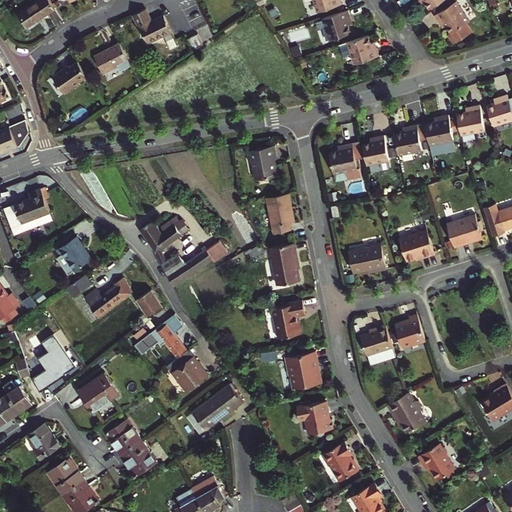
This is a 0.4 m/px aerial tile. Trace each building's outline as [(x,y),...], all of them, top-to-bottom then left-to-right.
[(29,24),(55,6),(50,0),(37,0),(20,12),(29,24)] [(343,2),(342,0),(315,0),(319,9),(343,2)] [(466,22),(470,19),(457,0),(453,0),(435,13),(440,20),(444,17),(447,23),(452,31),(449,33),(454,42),(471,31),(466,22)] [(137,26),(139,25),(146,41),(163,33),(170,47),(176,42),(177,41),(175,36),(165,15),(164,14),(150,20),(144,8),(142,9),(132,14),(137,26)] [(346,10),(326,16),(333,39),(358,31),(356,23),(350,24),(348,17),(346,10)] [(291,40),(310,37),(309,27),(289,29),(291,40)] [(201,42),(195,30),(186,35),(192,48),(201,42)] [(370,34),(349,41),(356,64),(381,56),(379,48),(374,49),(372,43),(370,34)] [(121,67),(131,63),(120,41),(95,54),(103,70),(119,63),(121,67)] [(78,60),(70,66),(69,64),(53,75),(71,101),(80,94),(75,86),(81,82),(79,79),(88,73),(78,60)] [(497,101),(488,104),(495,125),(511,119),(511,96),(511,92),(503,95),(504,99),(497,101)] [(468,112),(459,114),(463,135),(487,130),(482,104),(474,106),(475,110),(468,112)] [(449,114),(441,116),(442,120),(435,122),(427,123),(431,145),(454,140),(449,114)] [(32,131),(31,128),(29,117),(0,127),(0,152),(23,143),(32,131)] [(418,125),(409,126),(410,130),(403,132),(396,133),(400,154),(423,150),(422,141),(418,125)] [(382,140),(374,142),(365,144),(377,163),(394,160),(388,134),(380,136),(382,140)] [(364,157),(361,140),(354,142),(358,158),(364,157)] [(354,142),(347,143),(347,147),(340,149),(331,151),(336,172),(360,168),(358,158),(354,142)] [(377,163),(365,144),(364,144),(369,165),(377,163)] [(278,159),(275,145),(250,149),(255,179),(279,174),(276,159),(278,159)] [(35,192),(4,204),(15,231),(52,217),(40,184),(33,187),(35,192)] [(295,220),(289,191),(266,196),(273,232),(292,228),(290,221),(295,220)] [(506,231),(505,229),(511,226),(511,205),(500,210),(497,202),(485,206),(494,235),(506,231)] [(340,216),(338,204),(332,205),(334,217),(340,216)] [(160,226),(164,230),(161,232),(151,219),(139,227),(156,251),(159,257),(163,255),(160,247),(181,231),(175,222),(180,219),(176,214),(160,226)] [(468,240),(485,236),(478,215),(463,219),(462,217),(448,221),(456,246),(469,242),(468,240)] [(189,226),(182,217),(180,219),(175,222),(181,231),(189,226)] [(436,253),(429,228),(401,236),(407,259),(422,254),(422,257),(436,253)] [(57,246),(61,253),(57,256),(69,272),(93,254),(76,232),(57,246)] [(213,260),(227,252),(217,239),(204,248),(212,259),(213,260)] [(297,250),(295,241),(271,247),(279,283),(301,278),(295,251),(297,250)] [(380,267),(389,266),(384,242),(351,248),(356,270),(380,265),(380,267)] [(212,259),(204,248),(189,258),(182,248),(165,259),(161,261),(162,264),(174,284),(212,259)] [(82,290),(92,283),(85,273),(75,280),(82,290)] [(123,275),(112,282),(115,285),(100,296),(96,290),(86,297),(97,312),(131,288),(123,275)] [(15,308),(22,303),(13,292),(9,295),(0,281),(0,318),(0,319),(3,317),(7,322),(20,313),(15,308)] [(121,310),(125,315),(137,306),(144,318),(142,319),(144,323),(151,317),(150,315),(163,305),(152,288),(130,303),(121,310)] [(273,306),(280,336),(302,332),(298,314),(306,312),(304,297),(286,301),(287,303),(273,306)] [(157,339),(160,343),(164,340),(177,356),(181,353),(186,349),(172,331),(184,323),(175,312),(170,316),(165,320),(152,330),(135,343),(141,351),(148,346),(148,347),(151,345),(150,344),(157,339)] [(412,320),(398,325),(405,348),(429,340),(420,312),(411,315),(412,320)] [(372,331),(363,334),(369,355),(395,347),(387,324),(379,326),(380,329),(372,331)] [(58,331),(46,339),(52,349),(42,355),(49,367),(35,376),(42,387),(79,365),(58,331)] [(181,353),(177,356),(166,365),(186,390),(208,373),(188,347),(187,348),(186,349),(181,353)] [(295,386),(323,380),(317,352),(286,358),(290,375),(293,377),(295,386)] [(32,372),(27,358),(19,361),(24,375),(32,372)] [(94,409),(121,392),(106,372),(80,389),(94,409)] [(5,383),(10,390),(23,407),(33,400),(21,382),(17,385),(12,378),(5,383)] [(511,388),(509,383),(497,390),(499,392),(484,401),(496,420),(511,410),(511,388)] [(203,430),(241,401),(227,384),(189,412),(203,430)] [(164,392),(160,386),(155,389),(159,395),(164,392)] [(0,415),(4,420),(23,407),(10,390),(0,396),(0,415)] [(390,404),(395,412),(398,410),(405,423),(411,432),(429,420),(423,408),(423,406),(419,399),(417,399),(412,391),(409,392),(390,404)] [(298,403),(301,418),(307,417),(309,431),(317,430),(317,432),(319,434),(320,434),(322,435),(323,434),(325,433),(326,432),(326,430),(326,428),(335,426),(333,417),(330,417),(329,412),(330,411),(328,398),(298,403)] [(405,423),(398,410),(395,412),(402,424),(405,423)] [(120,452),(141,438),(133,426),(131,427),(126,420),(107,433),(120,452)] [(45,422),(28,434),(36,445),(34,446),(42,457),(61,444),(54,434),(53,434),(45,422)] [(214,448),(226,441),(222,433),(209,441),(214,448)] [(135,474),(156,460),(141,438),(120,452),(135,474)] [(325,460),(329,467),(332,467),(340,480),(360,468),(354,458),(352,459),(350,455),(353,452),(346,440),(324,453),(326,457),(325,460)] [(420,455),(429,469),(433,467),(440,479),(457,468),(450,458),(451,455),(447,449),(445,449),(441,443),(420,455)] [(71,457),(50,471),(63,491),(84,477),(71,457)] [(78,511),(99,498),(84,477),(63,491),(77,511),(78,511)] [(383,493),(376,480),(373,482),(381,494),(383,493)] [(221,498),(227,494),(219,482),(206,490),(201,482),(193,487),(195,489),(198,494),(207,510),(223,501),(221,498)] [(354,503),(356,507),(359,507),(362,511),(381,511),(386,510),(377,496),(381,494),(373,482),(352,494),(354,499),(354,503)] [(195,489),(176,500),(179,505),(198,494),(195,489)] [(294,490),(281,497),(285,504),(298,496),(294,490)] [(204,511),(207,510),(198,494),(179,505),(176,507),(178,511),(204,511)] [(288,510),(301,503),(298,496),(285,504),(288,510)] [(289,511),(298,511),(304,509),(301,503),(288,510),(289,511)] [(494,511),(489,503),(476,511),(494,511)]
